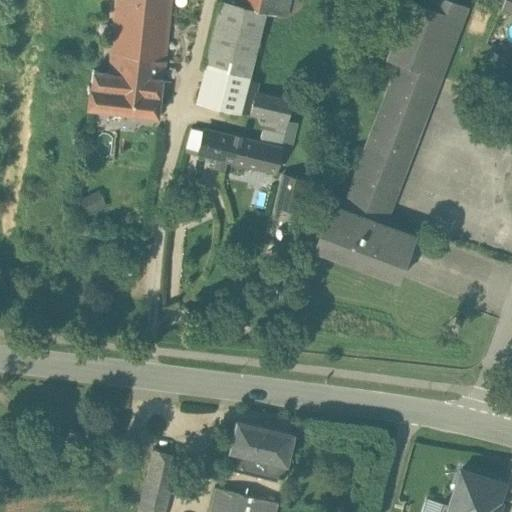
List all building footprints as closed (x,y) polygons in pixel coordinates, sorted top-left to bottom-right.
[(170,0),(116,0),(108,71),(161,76),(170,0)] [(241,2),(231,0),(220,0),(196,99),(249,112),(256,86),(274,11),(241,2)] [(241,0),(241,2),(274,11),(275,11),(277,0),(241,0)] [(288,0),(277,0),(275,11),(286,13),(288,0)] [(428,0),(426,5),(413,0),(407,0),(409,1),(388,56),(386,55),(386,57),(397,61),(440,77),(467,5),(453,0),(428,0)] [(511,0),(502,0),(500,7),(511,11),(511,0)] [(397,61),(342,206),(332,203),(332,201),(330,201),(313,247),(315,248),(316,246),(397,277),(397,279),(399,279),(416,233),(414,232),(413,234),(384,223),(440,77),(397,61)] [(108,71),(93,70),(91,85),(88,85),(87,90),(91,91),(89,105),(157,113),(161,76),(108,71)] [(292,99),(256,86),(249,112),(266,116),(286,121),(292,99)] [(286,121),(266,116),(263,127),(283,132),(286,121)] [(198,151),(204,127),(191,124),(185,148),(198,151)] [(259,141),(204,127),(198,151),(216,156),(213,165),(223,168),(225,158),(274,170),(280,146),(259,141)] [(283,132),(263,127),(259,141),(280,146),(283,132)] [(306,178),(283,173),(275,205),(298,210),(306,178)] [(82,196),(88,211),(106,203),(99,188),(82,196)] [(292,433),(236,419),(229,448),(236,450),(232,469),(281,481),(292,433)] [(163,511),(177,454),(153,448),(139,507),(159,511),(163,511)] [(511,458),(502,456),(498,470),(511,474),(511,469),(511,458)] [(74,485),(92,478),(87,468),(70,475),(74,485)] [(503,482),(461,469),(449,504),(441,502),(438,511),(495,511),(499,502),(496,501),(503,482)] [(273,511),(276,501),(214,486),(207,511),(273,511)]
